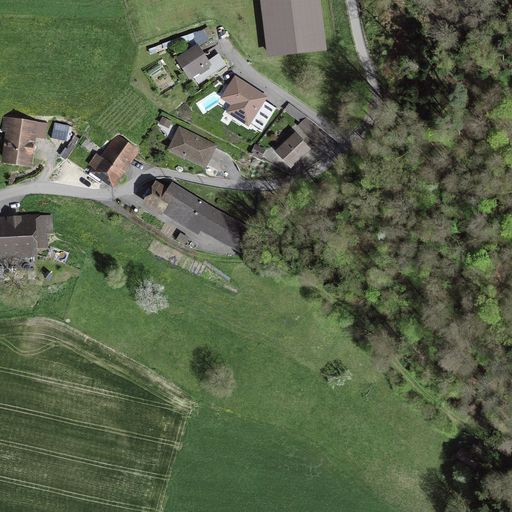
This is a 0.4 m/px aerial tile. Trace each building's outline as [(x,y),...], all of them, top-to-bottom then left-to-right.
[(263,0),(270,55),(323,49),(317,0),(263,0)] [(179,59),(191,76),(207,65),(196,48),(179,59)] [(265,97),(235,79),(223,98),(239,108),(234,115),(248,124),(265,97)] [(30,134),(46,136),(48,123),(5,118),(3,131),(10,132),(6,161),(31,165),(34,144),(29,143),(30,134)] [(171,122),(163,118),(160,123),(168,127),(171,122)] [(300,126),(314,141),(321,135),(306,120),(300,126)] [(214,146),(180,130),(171,149),(204,166),(214,146)] [(293,132),(276,149),(291,165),(308,148),(296,135),(295,137),(293,134),(294,133),(293,132)] [(100,184),(106,176),(112,180),(134,148),(116,136),(106,151),(111,154),(109,157),(103,153),(100,158),(96,155),(93,158),(89,165),(93,167),(88,175),(100,184)] [(251,154),(260,159),(265,150),(255,145),(251,154)] [(85,171),(89,165),(93,158),(75,146),(67,158),(85,171)] [(146,202),(163,212),(179,188),(171,183),(168,189),(158,183),(146,202)] [(179,188),(163,212),(198,234),(203,227),(225,239),(224,243),(239,252),(252,230),(202,202),(179,188)] [(0,256),(35,255),(34,247),(46,247),(46,233),(52,232),(51,217),(0,219),(0,256)] [(478,460),(461,449),(457,456),(474,466),(478,460)]
